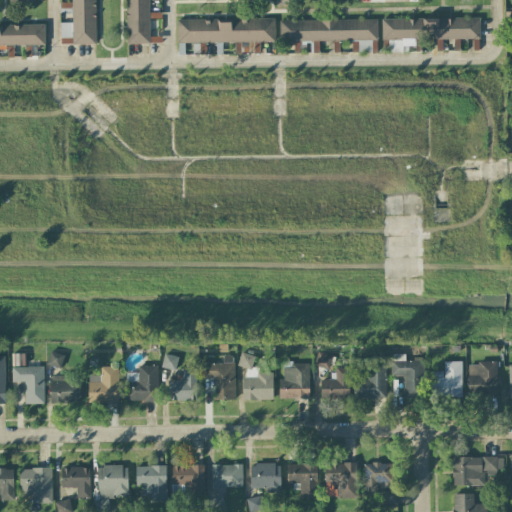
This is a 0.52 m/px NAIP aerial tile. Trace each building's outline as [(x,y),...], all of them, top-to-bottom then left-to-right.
[(96,44),(94,0),(71,0),(72,22),(59,23),(60,44),(96,44)] [(125,0),(126,43),(160,43),(160,36),(149,37),(148,0),(125,0)] [(70,14),(71,3),(59,3),(59,14),(70,14)] [(381,19),(381,40),(414,39),(415,51),(421,51),(421,39),(479,38),(479,18),(381,19)] [(176,19),(177,42),(235,42),(235,52),(246,52),(246,43),(253,43),(253,53),(259,53),(259,42),(274,41),(274,19),(176,19)] [(279,20),(280,41),(312,41),(312,53),(318,53),(318,41),(351,40),(351,52),(377,52),(376,19),(279,20)] [(0,24),(0,45),(44,45),(44,25),(0,24)] [(390,52),(401,52),(400,40),(390,41),(390,52)] [(47,365),(61,368),(63,354),(49,351),(47,365)] [(272,400),(272,372),(266,372),(251,368),(254,356),(241,352),(236,367),(242,375),(242,399),(272,400)] [(331,354),(316,352),(314,366),(329,369),(331,354)] [(12,366),(24,366),(24,354),(12,354),(12,366)] [(391,376),(403,376),(403,397),(423,397),(422,359),(404,359),(404,354),(390,354),(391,376)] [(176,369),(177,356),(163,355),(161,367),(176,369)] [(222,363),(203,363),(203,378),(215,378),(216,400),(234,399),(234,355),(222,355),(222,363)] [(461,361),(444,361),(444,371),(431,371),(431,397),(461,396),(461,361)] [(385,399),(385,362),(366,363),(367,378),(353,378),(353,399),(385,399)] [(496,362),(467,363),(468,395),(496,394),(496,362)] [(308,399),(309,363),(284,363),(283,379),(279,379),(278,399),(308,399)] [(156,365),(138,366),(138,372),(125,373),(125,401),(157,400),(156,365)] [(44,403),(43,366),(11,367),(11,382),(24,382),(24,404),(44,403)] [(118,367),(100,367),(100,375),(88,375),(88,402),(118,402),(118,367)] [(182,377),(168,376),(167,399),(195,401),(197,369),(182,368),(182,377)] [(349,368),(335,368),(335,379),(319,380),(320,399),(349,398),(349,368)] [(79,403),(79,375),(50,375),(50,403),(79,403)] [(452,457),(451,485),(484,486),(484,473),(502,473),(503,457),(452,457)] [(337,482),(336,497),(356,498),(357,463),(324,462),(324,481),(337,482)] [(249,464),(250,488),(264,488),(264,493),(280,492),(280,463),(249,464)] [(299,498),(317,498),(316,463),(286,463),(286,483),(299,483),(299,498)] [(363,495),(377,494),(377,482),(393,482),(392,463),(363,463),(363,495)] [(211,464),(211,487),(241,487),(242,465),(211,464)] [(172,465),(171,494),(203,495),(204,466),(172,465)] [(127,466),(97,466),(97,498),(127,497),(127,466)] [(135,466),(135,485),(149,485),(149,501),(166,501),(165,466),(135,466)] [(89,467),(61,468),(61,488),(76,487),(76,498),(90,498),(89,467)] [(0,499),(13,499),(12,468),(0,468),(0,499)] [(32,503),(51,503),(51,468),(19,468),(19,496),(32,496),(32,503)] [(396,505),(397,491),(383,490),(383,504),(396,505)] [(486,511),(486,504),(473,504),(473,493),(452,494),(452,511),(486,511)] [(251,511),(263,509),(260,495),(245,499),(248,511),(251,511)] [(70,511),(69,500),(55,501),(55,511),(70,511)] [(108,509),(107,501),(96,502),(97,511),(108,509)]
